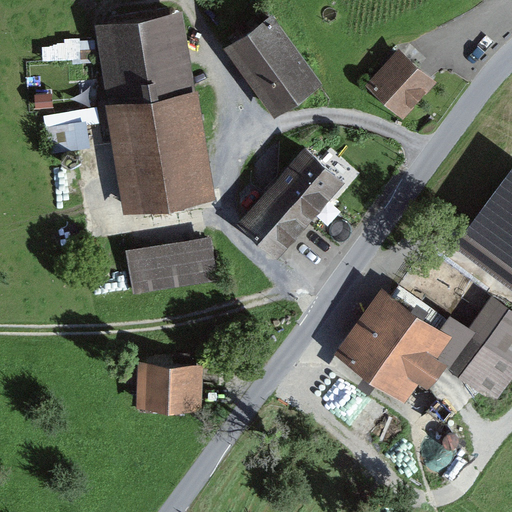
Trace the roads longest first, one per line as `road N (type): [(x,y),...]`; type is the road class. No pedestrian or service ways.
road 1 (unclassified): [(511,54),(173,511)]
road 2 (track): [(193,0),(236,125),(331,115),(382,126),(434,154)]
road 3 (track): [(323,307),(299,290),(168,327),(0,332)]
road 4 (track): [(465,413),(472,439),(464,471),(433,501),(408,503),(379,476),(343,395),(341,367)]
road 5 (track): [(236,125),(235,229),(252,254),(299,290)]
road 6 (track): [(456,388),(432,413),(418,414),(300,339)]
